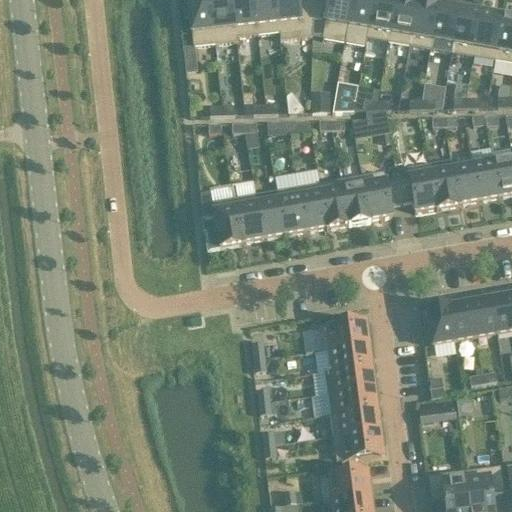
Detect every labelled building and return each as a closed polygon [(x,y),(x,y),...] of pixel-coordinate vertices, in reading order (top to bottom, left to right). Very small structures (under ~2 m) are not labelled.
[(192,51),(215,49),(209,0),(189,0),(187,0),(188,8),(184,8),(185,21),(189,20),(192,51)] [(209,0),(215,49),(237,46),(236,42),(231,0),(209,0)] [(231,0),(236,42),(257,39),(252,0),(231,0)] [(279,37),(274,0),(252,0),(257,39),(279,37)] [(297,0),(274,0),(279,37),(279,45),(312,41),(312,25),(313,1),(297,0)] [(324,25),(321,43),(344,47),(347,30),(346,29),(351,0),(328,0),(328,1),(313,1),(312,25),(324,25)] [(347,30),(344,47),(365,50),(367,43),(365,42),(367,33),(368,33),(373,0),(351,0),(346,29),(347,30)] [(367,43),(387,46),(395,2),(394,2),(385,0),(373,0),(368,33),(367,33),(365,42),(367,43)] [(395,2),(387,46),(409,50),(417,4),(394,0),(394,2),(395,2)] [(431,54),(432,44),(438,9),(439,8),(417,4),(409,50),(431,54)] [(432,44),(431,54),(450,57),(452,48),(453,48),(459,13),(438,9),(432,44)] [(450,57),(472,61),(480,16),(459,13),(453,48),(452,48),(450,57)] [(480,16),(472,61),(494,65),(501,20),(480,16)] [(511,67),(511,21),(501,20),(494,65),(511,67)] [(329,97),(310,97),(311,117),(329,117),(329,97)] [(509,101),(497,102),(497,112),(510,111),(509,101)] [(465,113),(478,112),(478,102),(465,103),(465,113)] [(465,103),(453,103),(453,113),(465,113),(465,103)] [(421,104),(409,105),(409,114),(421,114),(421,104)] [(421,114),(434,114),(433,104),(421,104),(421,114)] [(377,105),(365,106),(365,116),(377,115),(377,105)] [(377,115),(390,115),(389,105),(377,105),(377,115)] [(341,117),(353,116),(353,106),(340,107),(341,117)] [(265,119),(277,118),(277,108),(265,109),(265,119)] [(265,109),(252,109),(252,119),(265,119),(265,109)] [(221,110),(209,111),(209,121),(222,120),(221,110)] [(222,120),(234,120),(234,110),(221,110),(222,120)] [(485,121),(485,131),(498,130),(497,120),(485,121)] [(484,121),(471,122),(473,131),(485,129),(484,121)] [(444,122),(431,122),(432,132),(444,132),(444,122)] [(444,132),(456,131),(456,122),(444,122),(444,132)] [(318,126),(319,136),(331,135),(331,125),(318,126)] [(344,135),(343,125),(331,125),(331,135),(344,135)] [(308,126),(287,127),(288,140),(310,140),(308,126)] [(287,127),(266,127),(267,141),(288,140),(287,127)] [(244,128),(231,128),(231,138),(244,138),(244,128)] [(244,138),(256,138),(256,128),(244,128),(244,138)] [(208,129),(208,139),(220,139),(220,129),(208,129)] [(511,199),(511,164),(511,163),(492,167),(498,202),(511,199)] [(450,164),(429,168),(431,178),(430,178),(436,213),(435,213),(436,214),(458,210),(457,209),(458,209),(451,174),(450,164)] [(498,202),(492,167),(472,170),(478,205),(498,202)] [(408,182),(397,185),(401,208),(412,206),(414,217),(435,213),(436,213),(430,178),(431,178),(429,168),(406,172),(408,182)] [(478,205),(472,170),(451,174),(458,209),(478,205)] [(383,176),(361,180),(369,225),(370,225),(391,221),(389,210),(401,208),(397,185),(385,187),(383,176)] [(340,184),(348,230),(370,226),(370,225),(369,225),(361,180),(340,184)] [(326,232),(325,232),(326,234),(348,230),(340,184),(318,188),(326,232)] [(297,191),(305,236),(325,232),(326,232),(318,188),(297,191)] [(305,236),(297,191),(276,195),(284,240),(305,236)] [(255,199),(263,244),(284,240),(276,195),(255,199)] [(210,196),(199,198),(202,222),(214,221),(216,232),(206,234),(209,254),(242,248),(242,247),(241,247),(233,203),(212,207),(210,196)] [(241,247),(242,247),(263,244),(255,199),(233,203),(241,247)] [(490,304),(496,339),(511,335),(511,304),(511,300),(490,304)] [(496,339),(490,304),(469,308),(475,342),(496,339)] [(475,342),(469,308),(448,311),(448,310),(447,310),(453,346),(475,342)] [(453,346),(447,310),(425,314),(431,350),(453,346)] [(318,332),(321,356),(326,356),(326,355),(367,349),(364,326),(318,332)] [(251,348),(253,364),(264,363),(262,347),(251,348)] [(329,376),(329,377),(334,376),(370,371),(367,349),(326,355),(326,356),(326,359),(329,376)] [(265,376),(264,363),(253,364),(255,377),(265,376)] [(329,376),(324,377),(327,398),(373,392),(370,371),(334,376),(329,377),(329,376)] [(483,389),(496,386),(494,377),(481,379),(483,389)] [(483,389),(481,379),(468,381),(470,391),(483,389)] [(373,392),(327,398),(330,419),(339,418),(376,414),(373,392)] [(429,394),(431,404),(444,402),(442,392),(429,394)] [(257,395),(258,407),(269,406),(267,394),(257,395)] [(260,420),(270,418),(269,406),(258,407),(260,420)] [(419,429),(431,427),(428,408),(417,409),(419,429)] [(330,420),(332,441),(378,435),(376,414),(339,418),(330,419),(330,420)] [(332,441),(335,465),(381,459),(378,435),(332,441)] [(262,438),(263,450),(274,449),(272,437),(262,438)] [(275,461),(274,449),(263,450),(265,463),(275,461)] [(331,463),(316,465),(317,474),(332,472),(331,463)] [(469,511),(492,511),(491,498),(503,496),(500,471),(465,475),(469,511)] [(469,511),(465,475),(427,480),(430,506),(443,504),(443,511),(469,511)] [(369,499),(366,476),(320,482),(323,506),(332,505),(332,504),(369,499)] [(295,509),(294,496),(283,498),(285,510),(295,509)] [(332,504),(332,505),(333,511),(370,511),(369,499),(332,504)]
